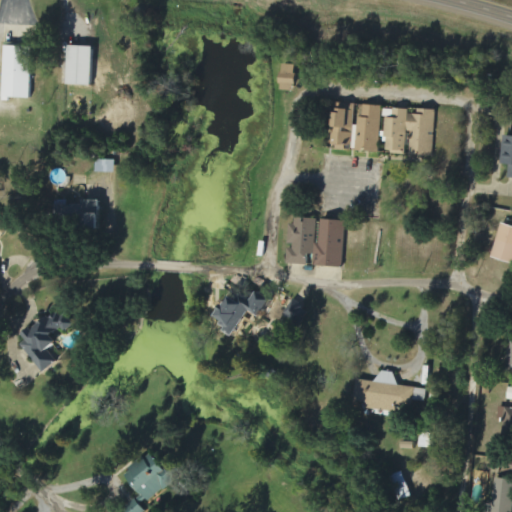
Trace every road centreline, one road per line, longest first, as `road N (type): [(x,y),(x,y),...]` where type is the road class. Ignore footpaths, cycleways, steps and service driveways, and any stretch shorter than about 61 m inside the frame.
road 1 (residential): [(265,272),(300,105),(311,90),(328,87),(473,108),(456,285)]
road 2 (residential): [(511,305),(456,285),(131,267),(61,267),(0,304)]
road 3 (residential): [(477,297),(457,511)]
